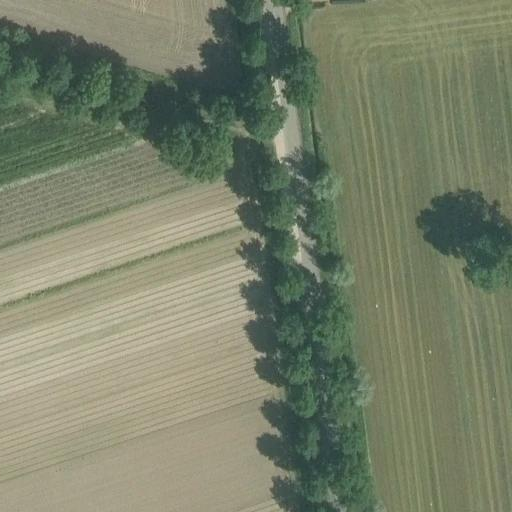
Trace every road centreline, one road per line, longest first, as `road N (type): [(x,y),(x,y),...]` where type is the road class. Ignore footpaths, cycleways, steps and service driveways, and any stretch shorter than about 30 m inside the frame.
road 1 (unclassified): [(341,511),(271,0)]
road 2 (track): [(290,137),(0,53)]
